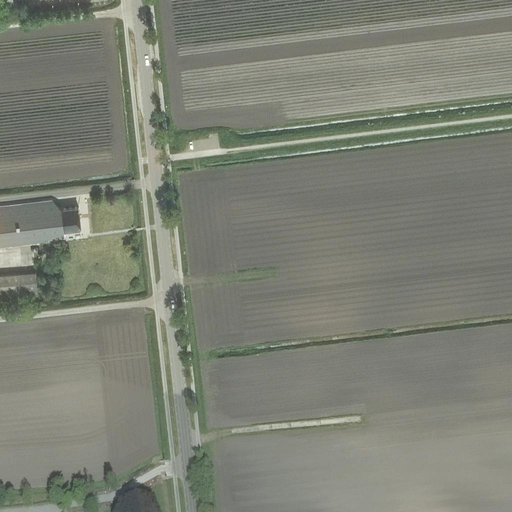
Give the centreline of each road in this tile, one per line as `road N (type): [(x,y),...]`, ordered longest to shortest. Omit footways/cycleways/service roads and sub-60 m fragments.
road 1 (secondary): [(193,511),(137,0)]
road 2 (track): [(138,13),(0,28)]
